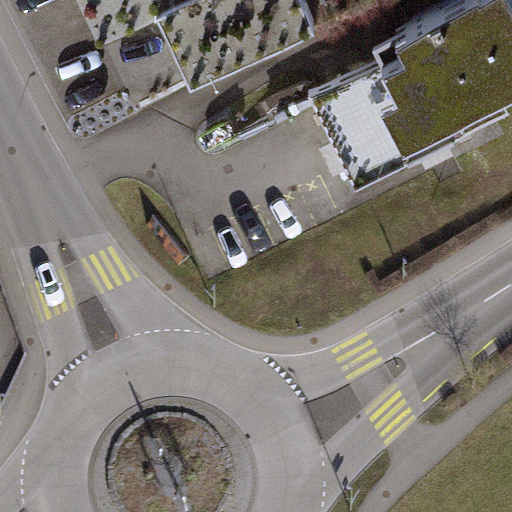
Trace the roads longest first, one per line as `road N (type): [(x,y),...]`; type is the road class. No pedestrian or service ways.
road 1 (residential): [(126,380),(0,90)]
road 2 (secondary): [(288,434),(378,387),(511,288)]
road 3 (secondary): [(288,434),(236,380),(200,368),(162,368),(126,380)]
road 4 (secondary): [(126,380),(78,425),(65,456),(66,511)]
